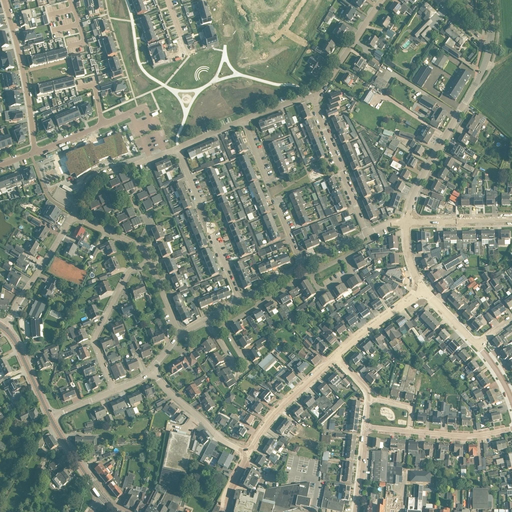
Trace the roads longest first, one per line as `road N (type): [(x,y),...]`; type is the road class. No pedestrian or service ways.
road 1 (tertiary): [(407,223),(417,185),(471,92),(490,41)]
road 2 (residential): [(3,0),(34,152)]
road 3 (residential): [(114,390),(94,338),(126,274),(149,262)]
road 4 (residential): [(366,233),(315,98)]
road 5 (residential): [(72,216),(92,179),(177,148)]
road 6 (residential): [(247,453),(274,412),(335,356)]
road 7 (residential): [(2,326),(72,216)]
road 8 (residential): [(247,453),(215,435),(152,370)]
